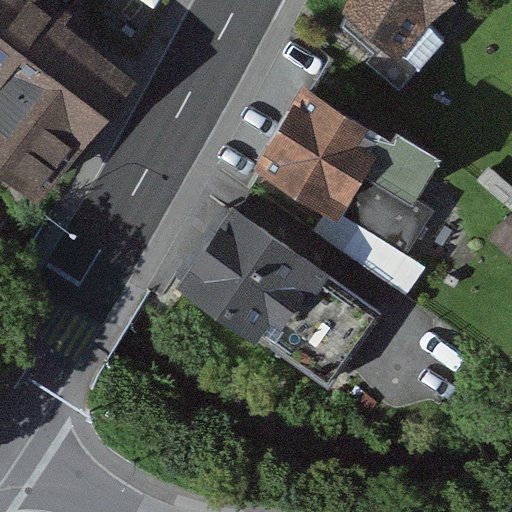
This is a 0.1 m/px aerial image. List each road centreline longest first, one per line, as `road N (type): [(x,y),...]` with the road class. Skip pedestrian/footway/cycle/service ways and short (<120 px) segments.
road 1 (primary): [(0,419),(85,287),(241,0)]
road 2 (residential): [(117,511),(0,442)]
